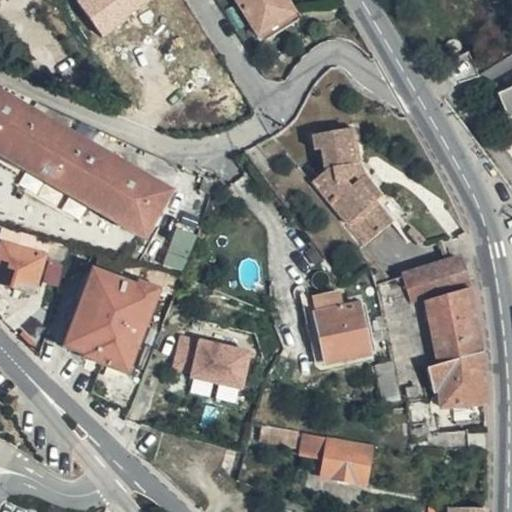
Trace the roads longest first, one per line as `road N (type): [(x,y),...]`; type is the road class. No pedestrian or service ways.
road 1 (tertiary): [(511,422),(494,248),(482,206),(420,92)]
road 2 (residential): [(276,98),(252,132),(177,148),(0,72)]
road 3 (unknown): [(226,142),(289,227),(304,332)]
road 4 (tertiary): [(126,482),(0,341)]
road 5 (residential): [(406,70),(376,78),(348,54),(327,51),(294,90),(276,98)]
road 6 (residential): [(511,171),(458,96),(432,87),(420,92)]
road 7 (residential): [(276,98),(258,90),(201,0)]
